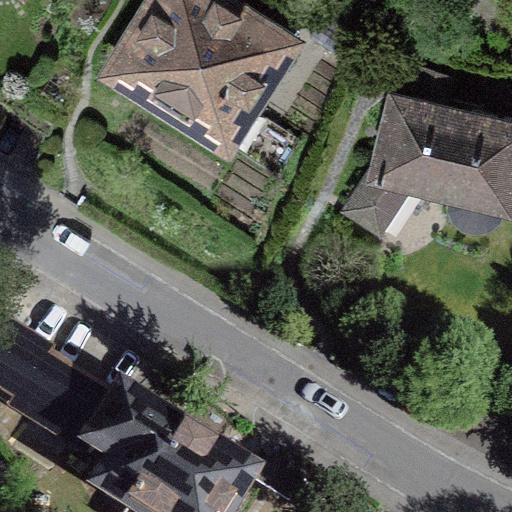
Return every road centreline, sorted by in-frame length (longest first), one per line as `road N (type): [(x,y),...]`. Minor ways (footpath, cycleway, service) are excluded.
road 1 (residential): [(245,364),(0,212)]
road 2 (residential): [(490,511),(245,364)]
